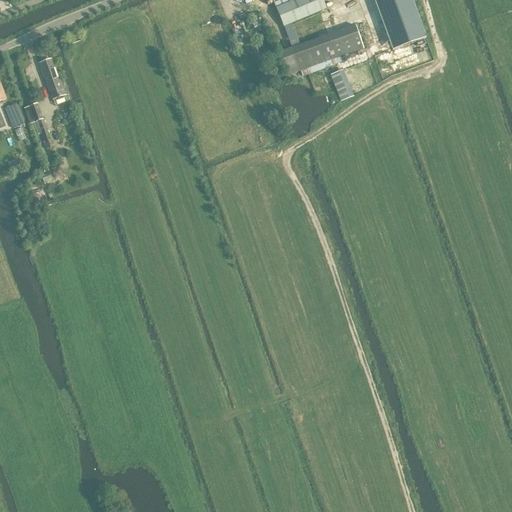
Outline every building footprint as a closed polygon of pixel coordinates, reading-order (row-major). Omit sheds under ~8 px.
[(280,0),(274,3),(276,8),(283,27),(325,9),(321,0),(280,0)] [(287,76),(298,72),(364,49),(355,26),(290,49),(279,53),(287,76)] [(51,60),(40,64),(45,78),(53,100),(55,106),(67,101),(65,95),(66,95),(61,81),(59,81),(51,60)] [(22,118),(17,104),(7,108),(12,121),(22,118)] [(35,136),(36,136),(41,134),(42,140),(45,149),(54,146),(51,138),(50,138),(38,104),(25,109),(30,125),(32,124),(35,136)] [(52,179),(49,173),(41,177),(43,183),(52,179)] [(43,203),(40,192),(33,195),(36,205),(43,203)] [(42,211),(30,212),(31,220),(43,219),(42,211)]
